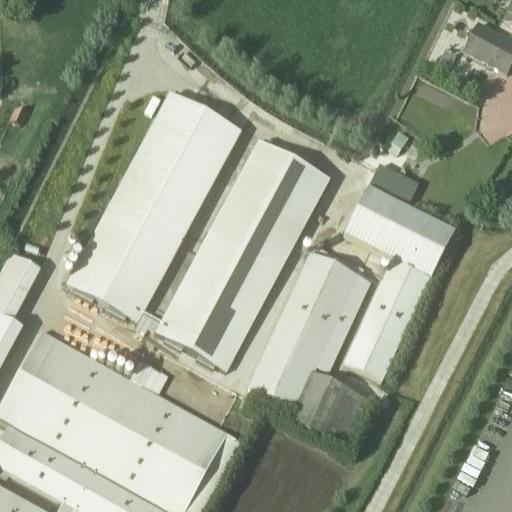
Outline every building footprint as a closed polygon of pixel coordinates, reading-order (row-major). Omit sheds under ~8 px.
[(506,79),(511,67),(511,45),(479,28),(464,56),(506,79)] [(175,257),(240,137),(168,99),(83,257),(65,290),(136,328),(141,319),(175,257)] [(14,109),(8,124),(21,129),(27,115),(14,109)] [(398,136),(387,152),(396,159),(407,142),(398,136)] [(225,376),(290,257),(328,185),(257,147),(197,257),(158,328),(153,338),(225,376)] [(364,193),(341,240),(392,265),(342,369),(380,387),(453,237),(405,213),(417,188),(377,169),(366,193),(364,193)] [(329,379),(371,288),(356,281),(308,258),(275,327),(244,392),(288,413),(305,375),(314,380),(317,374),(329,379)] [(9,259),(0,275),(0,358),(24,313),(19,310),(38,274),(9,259)] [(136,328),(133,334),(144,340),(147,334),(153,338),(158,328),(141,319),(136,328)] [(142,391),(40,336),(0,408),(0,430),(5,434),(0,443),(0,476),(61,510),(59,511),(32,511),(0,494),(0,511),(204,511),(241,446),(156,399),(142,391)] [(152,373),(142,391),(156,399),(166,381),(152,373)] [(347,459),(373,406),(314,380),(310,378),(305,375),(288,413),(293,415),(285,431),(347,459)]
